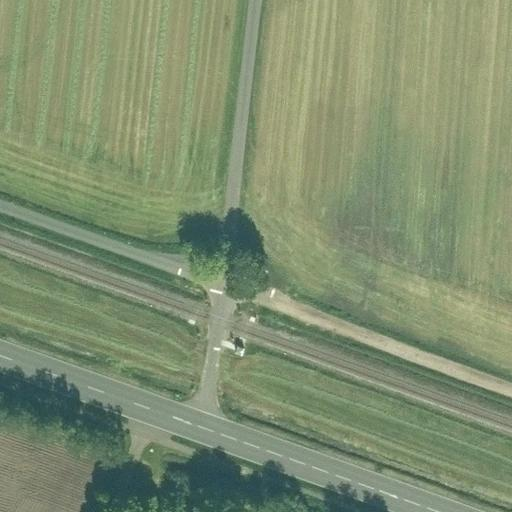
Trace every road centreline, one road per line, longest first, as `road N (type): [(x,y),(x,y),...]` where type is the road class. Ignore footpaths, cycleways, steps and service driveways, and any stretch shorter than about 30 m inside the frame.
road 1 (residential): [(0,201),(213,276),(186,418)]
road 2 (track): [(213,276),(511,384)]
road 3 (primary): [(451,511),(186,418)]
road 4 (unknown): [(0,80),(230,157)]
road 5 (primary): [(186,418),(0,350)]
